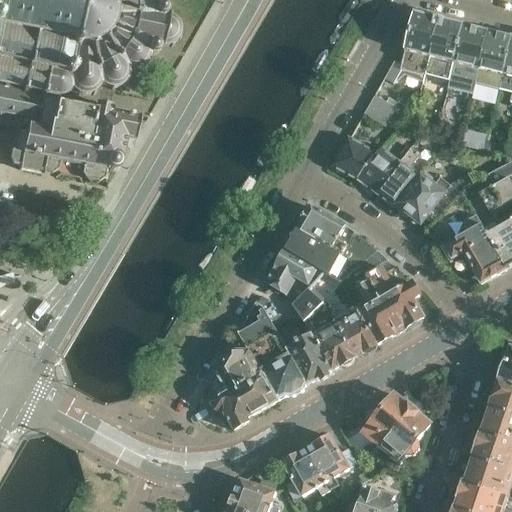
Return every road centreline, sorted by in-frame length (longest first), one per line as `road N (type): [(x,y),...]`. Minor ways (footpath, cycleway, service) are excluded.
road 1 (secondary): [(7,384),(130,202),(247,0)]
road 2 (residential): [(153,460),(165,406),(304,173)]
road 3 (tertiary): [(195,466),(250,452),(464,326)]
road 4 (residential): [(464,326),(418,259),(304,173)]
road 5 (residential): [(304,173),(399,0)]
road 6 (residential): [(464,326),(473,353),(424,511)]
road 7 (tertiary): [(153,460),(7,384)]
